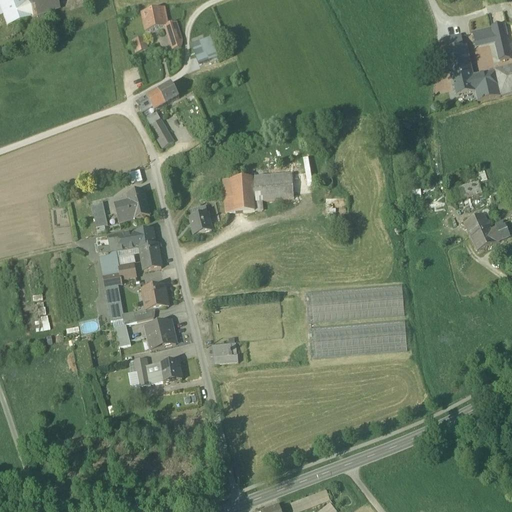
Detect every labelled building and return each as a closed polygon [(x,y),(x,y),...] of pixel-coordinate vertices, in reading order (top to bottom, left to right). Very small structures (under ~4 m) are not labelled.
[(7,28),(32,19),(26,2),(23,3),(22,0),(0,0),(0,8),(3,16),(7,28)] [(31,0),(26,2),(32,19),(59,9),(55,0),(31,0)] [(141,13),(146,32),(165,27),(168,26),(168,25),(164,8),(141,13)] [(165,27),(173,51),(181,48),(181,42),(175,23),(168,25),(168,26),(165,27)] [(496,44),(500,63),(510,60),(504,38),(507,38),(504,26),(492,29),(492,31),(496,44)] [(496,44),(492,31),(473,35),(476,49),(496,44)] [(464,48),(461,38),(445,41),(444,43),(445,52),(464,48)] [(191,46),(198,66),(217,58),(210,39),(191,46)] [(133,42),(136,54),(146,51),(143,40),(133,42)] [(475,94),(478,103),(502,98),(495,74),(471,80),(469,71),(468,69),(464,48),(445,52),(456,98),(475,94)] [(495,74),(502,98),(511,95),(511,68),(495,73),(495,74)] [(171,85),(158,92),(165,107),(179,99),(171,85)] [(154,113),(165,107),(158,92),(147,98),(152,109),(154,113)] [(148,111),(152,109),(147,98),(136,104),(136,105),(141,115),(142,114),(148,111)] [(148,111),(142,114),(145,121),(146,121),(151,117),(148,111)] [(156,114),(151,117),(146,121),(150,127),(160,121),(156,114)] [(173,144),(160,121),(150,127),(149,128),(162,150),(173,144)] [(127,176),(130,187),(141,184),(138,172),(127,176)] [(478,175),(481,184),(487,182),(484,173),(478,174),(478,175)] [(292,176),(252,179),(254,213),(262,212),(261,203),(294,201),(292,182),(292,176)] [(330,190),(333,186),(332,181),(328,178),(323,180),(320,184),(321,188),(325,191),(330,190)] [(252,179),(232,181),(234,214),(254,213),(252,179)] [(226,215),(234,214),(232,181),(223,181),(226,215)] [(482,195),(478,184),(478,183),(449,192),(453,205),(482,195)] [(115,205),(120,225),(150,217),(143,192),(128,196),(129,202),(115,205)] [(92,206),(93,214),(105,212),(104,203),(92,206)] [(190,213),(192,220),(207,216),(206,209),(190,213)] [(490,231),(488,224),(493,222),(488,211),(482,213),(484,216),(464,226),(471,240),(490,231)] [(93,214),(95,220),(106,218),(105,212),(93,214)] [(211,233),(207,216),(192,220),(190,221),(194,237),(211,233)] [(108,227),(106,218),(95,220),(96,229),(105,228),(108,227)] [(491,232),(497,245),(511,237),(511,218),(495,227),(496,230),(491,232)] [(105,228),(96,229),(97,237),(106,234),(105,228)] [(491,232),(490,231),(471,240),(477,254),(497,245),(491,232)] [(137,234),(139,242),(153,239),(152,232),(137,234)] [(117,254),(140,250),(140,249),(139,242),(137,234),(97,241),(98,247),(115,244),(117,254)] [(154,246),(153,239),(139,242),(140,249),(154,246)] [(98,247),(103,280),(121,277),(120,271),(118,260),(117,254),(115,244),(98,247)] [(154,246),(140,249),(140,250),(141,256),(144,273),(162,270),(157,246),(154,246)] [(117,254),(118,260),(141,256),(140,250),(117,254)] [(511,259),(511,252),(499,257),(501,263),(511,259)] [(103,280),(105,289),(117,287),(118,287),(122,286),(121,282),(136,280),(134,269),(120,271),(121,277),(103,280)] [(147,299),(149,312),(168,309),(164,286),(143,290),(144,299),(147,299)] [(106,295),(111,323),(112,323),(123,321),(123,316),(118,287),(117,287),(105,289),(106,295)] [(306,295),(308,325),(404,317),(402,287),(306,295)] [(145,312),(123,316),(123,321),(124,327),(137,324),(135,317),(146,315),(145,312)] [(135,317),(137,324),(154,320),(152,313),(146,315),(135,317)] [(35,320),(36,331),(49,331),(49,320),(35,320)] [(123,321),(112,323),(113,330),(124,327),(123,321)] [(150,342),(153,351),(176,346),(173,335),(171,336),(168,323),(145,328),(149,342),(150,342)] [(308,330),(311,360),(407,353),(404,323),(308,330)] [(114,330),(118,349),(130,347),(126,327),(114,330)] [(211,348),(214,367),(238,365),(237,357),(232,358),(231,346),(211,348)] [(134,362),(135,371),(145,369),(147,369),(147,367),(146,360),(134,362)] [(182,381),(178,362),(159,365),(161,374),(162,384),(182,381)] [(159,365),(147,367),(147,369),(145,369),(147,376),(161,374),(159,365)] [(136,374),(137,378),(147,376),(145,369),(135,371),(136,374)] [(136,374),(131,375),(131,374),(128,375),(131,392),(140,390),(140,388),(139,388),(137,378),(136,374)] [(149,387),(162,384),(161,374),(147,376),(149,387)] [(149,387),(147,376),(137,378),(139,388),(140,388),(149,387)] [(326,492),(290,505),(292,511),(303,511),(330,502),(326,492)]
